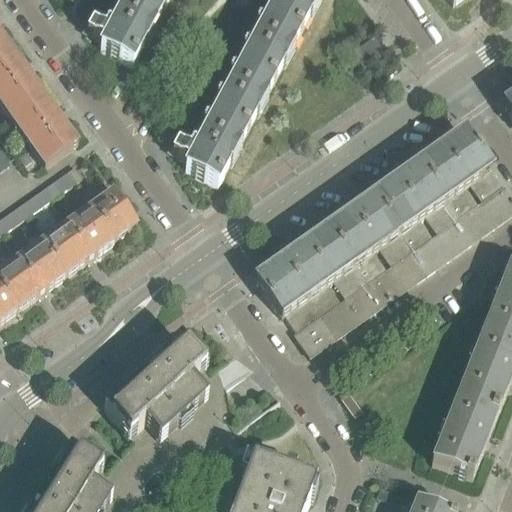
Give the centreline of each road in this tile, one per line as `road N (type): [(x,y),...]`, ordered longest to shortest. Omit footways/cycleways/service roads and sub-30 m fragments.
road 1 (residential): [(200,260),(18,0)]
road 2 (residential): [(200,260),(455,80)]
road 3 (residential): [(294,390),(511,236)]
road 4 (residential): [(0,423),(200,260)]
road 5 (residential): [(294,390),(200,260)]
road 6 (residential): [(336,511),(348,473),(294,390)]
